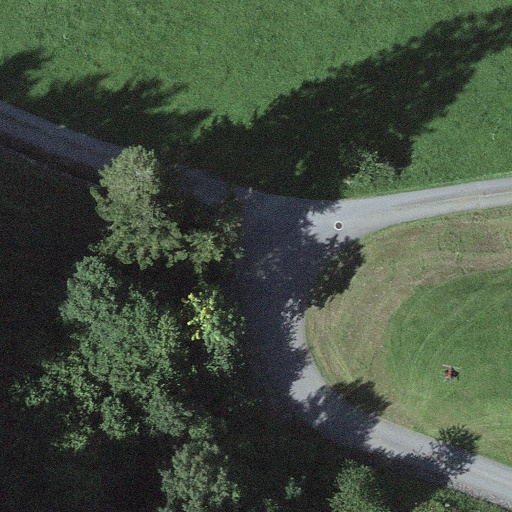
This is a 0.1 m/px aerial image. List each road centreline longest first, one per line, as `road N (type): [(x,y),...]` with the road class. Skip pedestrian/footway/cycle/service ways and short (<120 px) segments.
road 1 (track): [(294,241),(272,321),(290,376),(340,428),(511,496)]
road 2 (track): [(294,241),(252,212),(71,153),(0,117)]
road 3 (track): [(511,198),(346,224),(294,241)]
